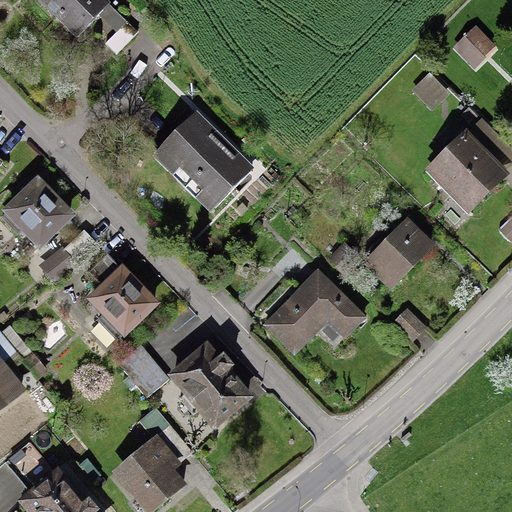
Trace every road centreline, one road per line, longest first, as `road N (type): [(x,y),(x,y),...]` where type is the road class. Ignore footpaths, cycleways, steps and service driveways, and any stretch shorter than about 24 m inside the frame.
road 1 (residential): [(0,85),(343,459)]
road 2 (residential): [(511,307),(343,459)]
